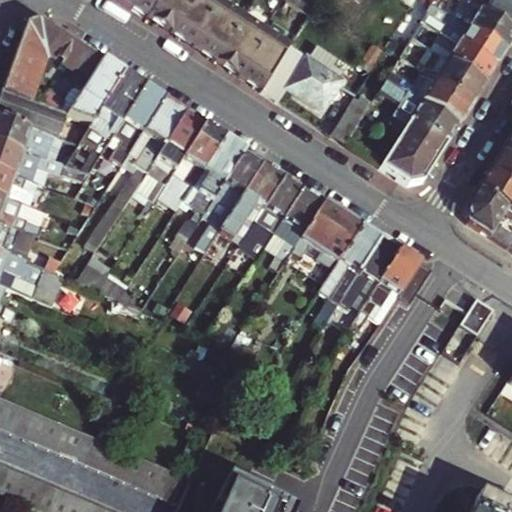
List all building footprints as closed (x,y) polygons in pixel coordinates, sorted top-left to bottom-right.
[(148,16),(157,0),(114,0),(145,20),(148,16)] [(170,36),(171,33),(190,0),(157,0),(148,16),(145,20),(155,26),(157,27),(170,36)] [(192,50),(194,47),(220,4),(213,0),(190,0),(171,33),(170,36),(177,40),(178,41),(192,50)] [(296,0),(292,8),(305,16),(314,0),(296,0)] [(511,36),(511,1),(509,0),(453,0),(459,3),(511,36)] [(502,54),(511,38),(511,36),(459,3),(452,14),(470,25),(466,31),(502,54)] [(216,61),(221,53),(242,18),(220,4),(194,47),(192,50),(206,59),(214,64),(216,61)] [(492,71),(502,54),(466,31),(448,20),(437,13),(427,30),(437,37),(492,71)] [(466,31),(470,25),(452,14),(448,20),(466,31)] [(240,76),(245,68),(266,33),(242,18),(221,53),(216,61),(214,64),(228,73),(237,80),(240,76)] [(0,89),(0,93),(37,107),(53,63),(41,55),(55,34),(36,22),(23,27),(0,89)] [(259,94),(260,94),(287,49),(289,47),(266,33),(245,68),(240,76),(237,80),(259,94)] [(63,117),(89,126),(121,76),(99,62),(84,52),(55,34),(41,55),(53,63),(70,74),(86,84),(69,109),(64,106),(56,107),(54,113),(63,117)] [(481,88),(492,71),(437,37),(427,54),(481,88)] [(356,67),(367,75),(381,54),(370,46),(356,67)] [(285,92),(320,115),(340,85),(327,76),(335,64),(314,49),(305,62),(287,49),(260,94),(277,105),(285,92)] [(469,107),(481,88),(427,54),(415,73),(419,76),(469,107)] [(456,129),(469,107),(419,76),(415,73),(406,87),(389,77),(385,84),(456,129)] [(107,144),(120,124),(142,90),(121,76),(89,126),(86,131),(107,144)] [(420,186),(456,129),(385,84),(378,95),(398,108),(390,120),(404,130),(378,171),(406,189),(420,186)] [(115,150),(127,158),(162,103),(142,90),(120,124),(128,129),(115,150)] [(0,120),(41,135),(55,140),(63,117),(54,113),(37,107),(0,93),(0,120)] [(329,139),(344,149),(370,106),(359,100),(356,105),(351,102),(329,139)] [(134,172),(144,178),(184,116),(162,103),(127,158),(126,159),(133,164),(129,168),(134,172)] [(169,179),(180,162),(202,128),(184,116),(144,178),(156,186),(146,201),(152,205),(169,179)] [(0,146),(33,159),(41,135),(0,120),(0,146)] [(107,144),(115,150),(128,129),(120,124),(107,144)] [(189,191),(200,174),(222,141),(202,128),(180,162),(190,168),(179,185),(189,191)] [(511,138),(510,137),(498,157),(511,165),(511,138)] [(184,246),(199,222),(243,154),(222,141),(200,174),(206,178),(187,209),(198,216),(193,218),(189,224),(183,226),(175,239),(184,246)] [(86,178),(62,169),(52,166),(37,160),(33,159),(0,146),(0,173),(24,183),(28,184),(34,168),(81,186),(86,178)] [(107,162),(119,170),(126,159),(127,158),(115,150),(107,162)] [(52,166),(54,159),(39,154),(37,160),(52,166)] [(209,228),(218,234),(261,166),(243,154),(199,222),(209,228)] [(86,178),(90,171),(70,157),(62,169),(86,178)] [(511,165),(498,157),(486,175),(511,190),(511,165)] [(169,179),(179,185),(190,168),(180,162),(169,179)] [(252,207),(261,213),(282,179),(261,166),(218,234),(217,235),(229,243),(252,207)] [(110,209),(120,215),(144,178),(134,172),(110,209)] [(20,193),(21,192),(24,183),(0,173),(0,200),(3,201),(7,188),(20,193)] [(180,205),(187,209),(206,178),(200,174),(189,191),(180,205)] [(511,190),(486,175),(475,193),(505,212),(511,216),(511,190)] [(265,248),(272,237),(301,192),(282,179),(261,213),(253,225),(264,233),(258,243),(256,242),(247,257),(256,263),(265,248)] [(21,192),(33,197),(37,187),(28,184),(24,183),(21,192)] [(3,201),(16,206),(20,193),(7,188),(3,201)] [(276,276),(286,260),(322,205),(301,192),(272,237),(286,247),(279,257),(278,256),(269,271),(276,276)] [(511,238),(495,228),(505,212),(475,193),(463,212),(466,227),(511,255),(511,238)] [(38,241),(47,217),(16,206),(3,201),(0,200),(0,227),(20,235),(38,241)] [(315,262),(331,273),(359,229),(322,205),(286,260),(294,265),(302,253),(305,248),(319,257),(315,262)] [(238,249),(246,236),(253,225),(261,213),(252,207),(229,243),(238,249)] [(256,242),(258,243),(264,233),(253,225),(246,236),(256,242)] [(0,253),(12,258),(20,235),(0,227),(0,253)] [(193,254),(202,260),(217,235),(218,234),(209,228),(193,254)] [(316,297),(335,309),(378,241),(359,229),(331,273),(316,297)] [(279,257),(286,247),(272,237),(265,248),(278,256),(279,257)] [(171,258),(175,260),(184,246),(175,239),(169,247),(173,249),(170,253),(171,258)] [(335,309),(354,321),(397,254),(378,241),(335,309)] [(315,262),(319,257),(305,248),(302,253),(315,262)] [(26,268),(31,270),(36,257),(20,251),(17,259),(28,263),(26,268)] [(28,263),(17,259),(12,258),(0,253),(0,275),(35,290),(42,275),(31,270),(26,268),(28,263)] [(365,320),(377,328),(417,266),(397,254),(354,321),(349,329),(356,334),(365,320)] [(30,302),(35,290),(0,275),(0,289),(4,291),(30,302)] [(13,317),(0,311),(0,301),(4,291),(0,289),(0,322),(9,326),(13,317)] [(116,306),(126,310),(134,298),(125,292),(116,306)] [(458,327),(474,337),(490,313),(473,302),(458,327)] [(184,480),(0,402),(0,431),(173,505),(184,480)] [(179,464),(189,469),(198,450),(187,445),(183,453),(179,464)] [(104,511),(0,468),(0,499),(30,511),(104,511)] [(231,488),(220,511),(271,511),(274,507),(231,488)] [(507,511),(473,498),(467,511),(507,511)]
